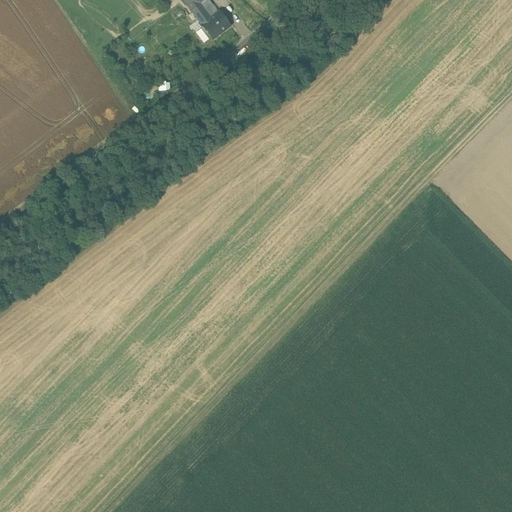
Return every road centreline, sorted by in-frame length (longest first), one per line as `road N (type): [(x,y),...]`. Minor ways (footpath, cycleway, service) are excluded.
road 1 (track): [(109,511),(511,92)]
road 2 (unclassified): [(291,0),(0,229)]
